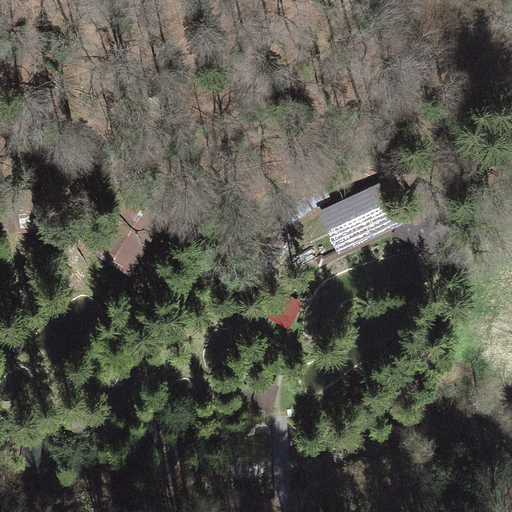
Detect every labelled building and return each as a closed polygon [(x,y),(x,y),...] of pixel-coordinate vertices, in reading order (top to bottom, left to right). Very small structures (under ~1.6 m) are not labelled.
[(19,223),(35,223),(35,184),(0,183),(0,214),(19,215),(19,223)] [(349,233),(391,214),(380,190),(338,209),(349,233)] [(109,191),(83,243),(97,250),(103,239),(126,251),(145,214),(121,202),(123,199),(109,191)] [(425,193),(407,227),(442,245),(460,211),(425,193)] [(59,206),(50,226),(64,232),(73,211),(59,206)] [(290,496),(291,448),(276,448),(275,496),(290,496)]
